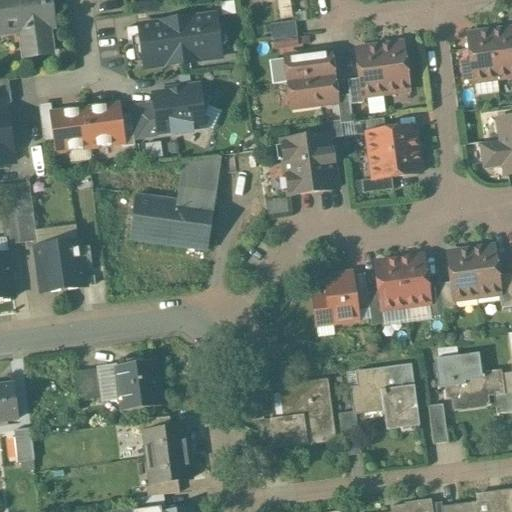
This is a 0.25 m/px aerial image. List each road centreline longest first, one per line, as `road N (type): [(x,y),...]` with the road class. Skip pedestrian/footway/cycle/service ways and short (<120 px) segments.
road 1 (residential): [(230,502),(511,465)]
road 2 (residential): [(237,312),(290,243),(459,219)]
road 3 (residential): [(430,8),(459,219)]
road 4 (residential): [(0,346),(205,316)]
road 5 (residential): [(205,316),(230,502)]
